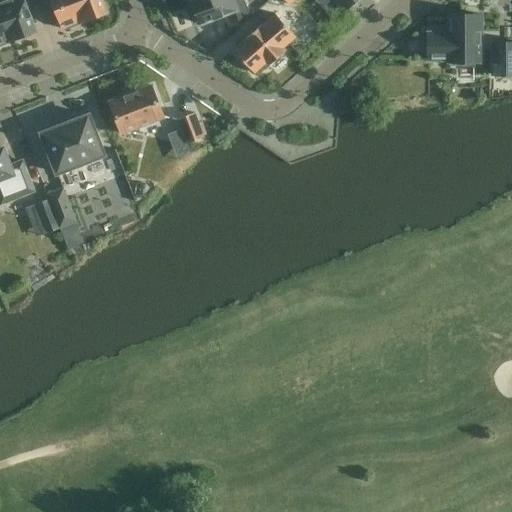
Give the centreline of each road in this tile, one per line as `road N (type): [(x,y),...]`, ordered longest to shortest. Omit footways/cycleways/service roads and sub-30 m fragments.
road 1 (residential): [(139,32),(253,107),(283,107),(403,0)]
road 2 (residential): [(139,32),(0,86)]
